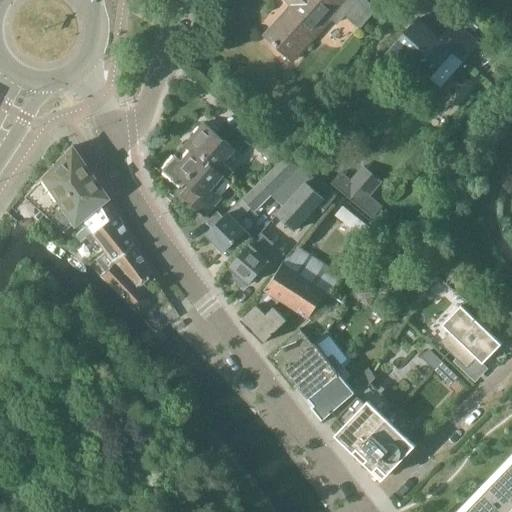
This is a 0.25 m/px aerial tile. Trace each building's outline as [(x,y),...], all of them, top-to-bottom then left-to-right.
[(292,0),(295,2),(264,37),(292,61),(330,18),(336,23),(344,14),(359,27),(375,9),(364,0),(292,0)] [(478,43),(454,22),(440,39),(417,19),(383,57),(399,71),(408,61),(429,79),(453,52),(463,61),(478,43)] [(185,146),(191,151),(192,150),(227,179),(233,171),(223,163),(234,149),(203,124),(185,146)] [(254,148),(276,165),(288,154),(265,135),(254,148)] [(23,197),(41,213),(86,175),(85,175),(85,174),(83,167),(70,148),(68,149),(23,197)] [(192,150),(191,151),(174,172),(190,185),(181,196),(205,215),(220,196),(216,193),(227,179),(192,150)] [(288,154),(276,165),(234,207),(241,214),(249,206),(254,211),(299,168),(288,154)] [(340,174),(333,182),(373,217),(381,208),(368,197),(372,192),(354,177),(350,182),(340,174)] [(41,213),(60,230),(104,197),(92,179),(91,179),(86,175),(41,213)] [(310,176),(276,214),(295,231),(317,206),(324,212),(336,197),(310,176)] [(78,236),(65,247),(67,248),(115,214),(106,197),(105,198),(104,197),(60,230),(61,232),(70,225),(72,227),(79,220),(85,226),(76,233),(78,236)] [(344,206),(337,216),(362,236),(370,227),(344,206)] [(219,253),(222,251),(224,252),(245,231),(228,213),(206,235),(214,242),(212,244),(219,253)] [(102,253),(107,258),(132,244),(131,244),(115,214),(67,248),(70,251),(74,254),(82,247),(84,245),(88,249),(95,243),(103,252),(102,253)] [(275,235),(265,227),(229,268),(236,275),(235,276),(243,287),(246,283),(248,284),(269,262),(259,253),(275,235)] [(99,276),(130,307),(142,294),(135,287),(150,273),(147,268),(132,244),(107,258),(102,253),(94,260),(103,272),(99,276)] [(280,300),(310,320),(329,293),(330,293),(341,275),(297,246),(258,298),(261,300),(241,320),(264,343),(287,320),(274,308),(280,300)] [(402,268),(393,283),(402,288),(411,273),(402,268)] [(300,389),(308,398),(344,368),(333,355),(327,359),(314,342),(327,332),(346,304),(330,293),(329,293),(310,320),(268,356),(295,387),(301,382),(304,385),(300,389)] [(466,368),(483,351),(489,357),(502,344),(489,332),(491,330),(478,318),(476,320),(461,305),(442,325),(450,332),(440,343),(466,368)] [(164,313),(170,322),(178,317),(172,307),(164,313)] [(438,365),(442,361),(432,351),(428,355),(438,365)] [(442,361),(438,365),(449,375),(452,371),(442,361)] [(350,376),(344,368),(308,398),(314,405),(311,407),(322,421),(331,413),(353,390),(345,381),(350,376)] [(335,435),(336,436),(353,452),(360,445),(397,407),(371,382),(376,377),(372,373),(336,418),(343,426),(335,435)] [(360,445),(353,452),(363,462),(369,468),(374,472),(378,468),(387,476),(416,446),(407,438),(417,427),(397,407),(360,445)] [(511,511),(511,463),(465,511),(511,511)]
